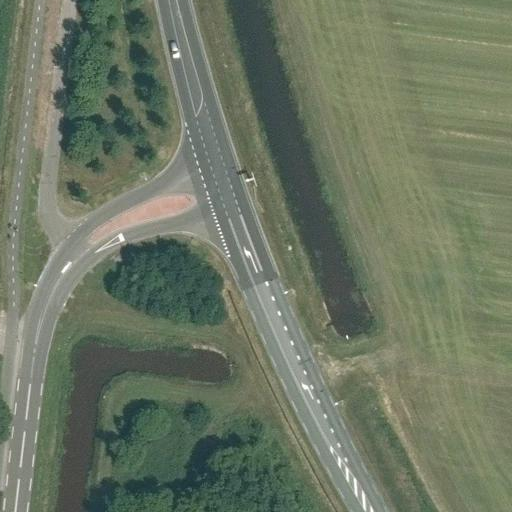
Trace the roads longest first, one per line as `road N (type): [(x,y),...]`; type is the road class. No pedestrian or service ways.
road 1 (secondary): [(370,511),(258,293),(229,208)]
road 2 (tertiary): [(14,511),(32,357),(54,283)]
road 3 (tertiary): [(217,168),(94,222),(71,244),(54,283)]
road 4 (tertiary): [(54,283),(128,234),(229,208)]
road 5 (secondary): [(217,168),(172,0)]
